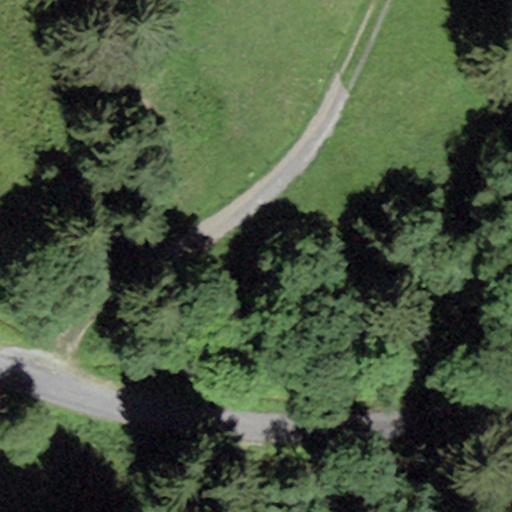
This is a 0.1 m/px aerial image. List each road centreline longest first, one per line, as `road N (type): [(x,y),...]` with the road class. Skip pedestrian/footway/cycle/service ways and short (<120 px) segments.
road 1 (unclassified): [(511,393),(382,427),(274,430),(174,415),(0,371)]
road 2 (track): [(57,385),(80,329),(96,313),(293,165),(317,134),(380,0)]
